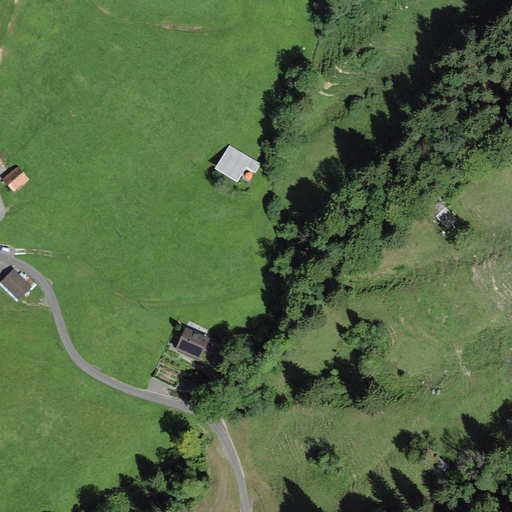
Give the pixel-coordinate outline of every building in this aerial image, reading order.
[(262,165),(230,145),(214,172),(238,185),(247,170),(256,176),(262,165)] [(18,167),(2,180),(13,194),(29,180),(18,167)] [(448,231),(458,221),(439,202),(429,212),(448,231)] [(21,278),(14,270),(0,284),(19,303),(26,296),(27,297),(38,285),(25,274),(21,278)] [(212,340),(186,329),(176,352),(201,363),(212,340)] [(444,481),(453,471),(438,456),(428,466),(444,481)]
